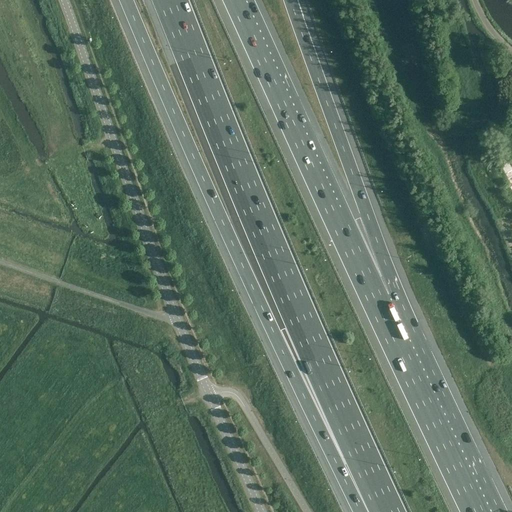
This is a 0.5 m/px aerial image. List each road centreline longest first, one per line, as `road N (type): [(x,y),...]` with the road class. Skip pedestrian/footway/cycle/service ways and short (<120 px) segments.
road 1 (motorway): [(125,0),(270,326),(379,511)]
road 2 (motorway): [(167,0),(380,511)]
road 3 (unclassified): [(261,511),(179,323),(62,0)]
road 4 (unknown): [(272,511),(159,238),(74,0)]
road 5 (motorway): [(377,298),(233,0)]
road 6 (motorway): [(377,298),(361,199),(290,0)]
road 7 (motorway): [(478,511),(377,298)]
